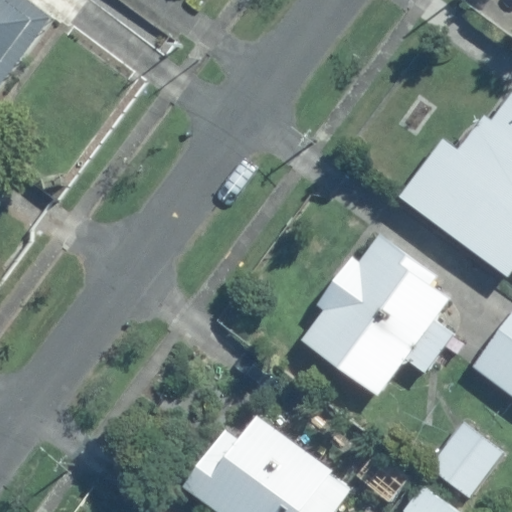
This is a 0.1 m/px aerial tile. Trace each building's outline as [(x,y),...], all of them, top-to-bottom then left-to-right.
[(0,0),(0,89),(51,22),(22,0),(0,0)] [(453,137),(407,197),(511,277),(511,110),(503,122),(495,115),(468,149),(453,137)] [(331,311),(310,339),(388,400),(417,363),(432,375),(461,338),(441,322),(461,297),(444,285),(452,276),(421,251),(415,258),(387,236),(367,261),(361,256),(322,304),(331,311)] [(306,290),(287,276),(257,318),(276,332),(306,290)] [(511,328),(483,369),(511,389),(511,328)] [(511,397),(498,387),(481,409),(511,433),(511,397)] [(235,428),(191,486),(225,511),(345,511),(362,491),(264,416),(248,438),(235,428)] [(511,452),(472,421),(436,467),(477,500),(511,454),(511,452)] [(465,511),(432,485),(410,511),(465,511)]
